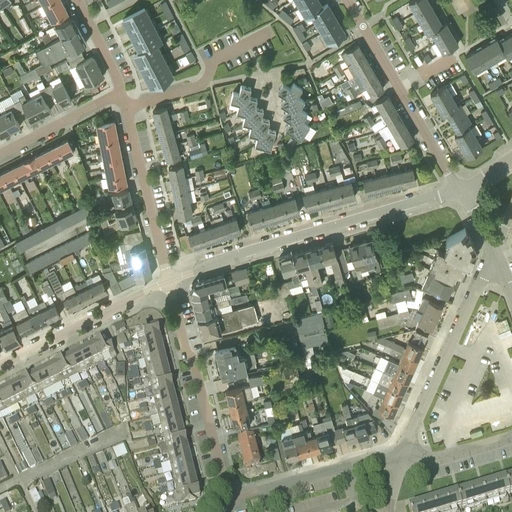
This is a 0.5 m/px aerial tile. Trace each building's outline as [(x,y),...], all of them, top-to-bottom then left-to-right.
[(46,11),(47,13),(63,5),(60,0),(52,0),(43,5),(38,8),(41,14),(46,11)] [(269,0),(266,4),(272,9),(276,5),(269,0)] [(321,7),(322,5),(318,0),(311,0),(300,7),(306,18),(311,15),(312,14),(312,13),(322,7),(321,7)] [(414,12),(430,3),(427,0),(410,0),(408,1),(414,12)] [(163,12),(169,9),(165,1),(159,4),(163,12)] [(327,2),(322,5),(321,7),(322,7),(312,13),(312,14),(311,15),(316,23),(333,13),(327,2)] [(420,22),(436,13),(430,3),(414,12),(420,22)] [(63,5),(47,13),(51,21),(68,13),(63,5)] [(144,7),(122,18),(128,30),(150,18),(144,7)] [(169,9),(163,12),(167,19),(173,17),(169,9)] [(284,19),(287,15),(281,10),(278,14),(284,19)] [(339,22),(333,13),(316,23),(321,32),(339,22)] [(426,33),(442,24),(436,13),(420,22),(426,33)] [(287,15),(284,19),(290,24),(293,20),(287,15)] [(395,24),(400,21),(396,15),(391,18),(395,24)] [(42,35),(46,44),(78,27),(72,16),(55,25),(55,26),(46,30),(47,33),(42,35)] [(19,19),(26,31),(30,29),(24,17),(19,19)] [(156,29),(150,18),(128,30),(133,41),(156,29)] [(400,21),(395,24),(398,29),(403,27),(400,21)] [(339,22),(321,32),(328,43),(345,33),(339,22)] [(436,41),(451,32),(445,22),(442,24),(426,33),(427,33),(430,31),(436,41)] [(174,33),(180,30),(176,23),(170,26),(174,33)] [(297,35),(301,32),(298,25),(293,28),(297,35)] [(43,64),(85,42),(78,27),(46,44),(41,46),(36,49),(43,64)] [(155,44),(157,44),(162,42),(156,29),(133,41),(138,50),(140,51),(155,43),(155,44)] [(301,32),(297,35),(300,41),(305,38),(301,32)] [(451,32),(436,41),(442,52),(458,43),(451,32)] [(180,44),(186,41),(182,33),(176,36),(180,44)] [(508,57),(511,54),(511,39),(509,35),(499,41),(508,57)] [(407,44),(412,42),(408,36),(403,39),(407,44)] [(507,57),(508,57),(499,41),(497,38),(486,44),(495,59),(505,53),(507,57)] [(186,41),(180,44),(184,52),(190,49),(186,41)] [(302,44),(306,50),(311,48),(307,41),(302,44)] [(412,42),(407,44),(410,50),(415,47),(412,42)] [(139,65),(162,54),(157,44),(155,44),(155,43),(140,51),(138,50),(133,53),(139,65)] [(352,62),(364,55),(357,44),(346,51),(346,52),(341,55),(346,64),(351,61),(352,62)] [(484,65),(495,59),(486,44),(475,50),(484,65)] [(426,62),(431,59),(425,48),(420,51),(426,62)] [(474,72),(484,65),(475,50),(465,56),(474,72)] [(195,59),(191,52),(185,55),(189,62),(195,59)] [(76,65),(80,75),(98,66),(92,56),(83,61),(80,56),(83,55),(82,54),(69,61),(72,67),(76,65)] [(145,76),(167,64),(162,54),(139,65),(145,76)] [(347,65),(354,76),(358,74),(358,73),(370,66),(364,55),(352,62),(352,63),(347,65)] [(173,76),(167,64),(145,76),(151,88),(173,76)] [(336,72),(343,68),(340,64),(333,68),(336,72)] [(98,66),(80,75),(85,84),(82,86),(85,92),(96,86),(93,80),(102,76),(103,76),(98,66)] [(364,84),(377,77),(370,66),(358,73),(358,74),(364,84)] [(39,74),(35,67),(19,75),(23,82),(39,74)] [(343,68),(336,72),(338,76),(345,72),(343,68)] [(467,79),(464,73),(459,76),(462,82),(467,79)] [(367,88),(371,95),(383,88),(377,77),(364,84),(355,89),(348,93),(351,98),(367,88)] [(493,80),(496,85),(502,82),(499,77),(493,80)] [(490,89),(496,85),(493,80),(488,84),(490,89)] [(45,86),(50,97),(56,95),(60,104),(61,105),(71,99),(62,82),(52,87),(50,83),(45,86)] [(277,93),(285,98),(291,103),(295,96),(301,100),(306,92),(294,83),(290,89),(284,84),(277,93)] [(436,104),(451,95),(445,84),(430,93),(436,104)] [(348,93),(355,89),(353,85),(346,89),(348,93)] [(31,98),(40,115),(50,110),(50,109),(50,110),(45,100),(50,97),(45,86),(39,89),(41,93),(31,98)] [(230,102),(238,104),(245,106),(248,97),(250,88),(241,86),(238,94),(233,92),(230,102)] [(496,90),(499,95),(505,91),(502,87),(496,90)] [(472,97),(477,94),(473,88),(468,91),(472,97)] [(30,120),(40,115),(31,98),(27,100),(24,94),(18,97),(20,100),(14,102),(20,113),(25,110),(30,120)] [(477,94),(472,97),(475,103),(480,100),(477,94)] [(323,108),(333,102),(329,95),(319,100),(323,108)] [(381,113),(394,106),(387,95),(375,102),(381,113)] [(461,103),(457,105),(451,95),(436,104),(442,115),(446,113),(461,104),(461,103)] [(280,105),(288,110),(292,113),(296,106),(301,100),(295,96),(291,103),(285,98),(280,105)] [(256,99),(248,97),(245,106),(238,104),(236,112),(245,115),(252,117),(254,108),(256,99)] [(346,111),(357,107),(355,101),(344,106),(346,111)] [(1,114),(10,131),(20,126),(20,125),(19,125),(15,116),(20,113),(14,102),(4,107),(6,111),(1,114)] [(452,123),(467,114),(461,104),(446,113),(452,123)] [(283,117),(290,123),(296,127),(301,120),(306,113),(296,106),(292,113),(288,110),(283,117)] [(388,124),(400,117),(394,106),(381,113),(388,124)] [(170,119),(177,117),(175,112),(168,114),(166,107),(153,111),(156,123),(170,119)] [(262,110),(254,108),(252,117),(245,115),(243,125),(252,127),(257,128),(260,118),(262,110)] [(484,118),(489,115),(486,109),(481,112),(484,118)] [(0,136),(10,131),(1,114),(0,114),(0,136)] [(363,118),(365,122),(372,118),(370,114),(363,118)] [(457,133),(473,124),(467,114),(452,123),(457,133)] [(489,115),(484,118),(487,123),(492,120),(489,115)] [(394,135),(406,127),(400,117),(388,124),(394,135)] [(264,140),(267,129),(269,121),(260,118),(257,128),(252,127),(249,136),(257,138),(264,140)] [(372,118),(365,122),(368,126),(375,122),(372,118)] [(159,135),(174,131),(170,119),(156,123),(159,135)] [(96,124),(98,133),(116,129),(114,120),(96,124)] [(290,123),(285,130),(299,139),(308,125),(301,120),(296,127),(290,123)] [(460,145),(476,136),(470,126),(473,124),(457,133),(454,135),(460,145)] [(394,135),(400,146),(413,138),(406,127),(394,135)] [(98,133),(99,142),(118,138),(116,129),(98,133)] [(264,140),(257,138),(255,145),(270,149),(275,131),(267,129),(264,140)] [(496,139),(501,136),(498,130),(493,133),(496,139)] [(163,148),(177,143),(174,131),(159,135),(163,148)] [(378,144),(385,140),(382,136),(375,140),(378,144)] [(476,136),(460,145),(467,156),(482,147),(476,136)] [(99,142),(101,151),(119,147),(118,138),(99,142)] [(62,157),(73,151),(67,139),(56,144),(62,157)] [(292,148),(294,143),(288,139),(286,145),(292,148)] [(385,140),(378,144),(381,148),(387,144),(385,140)] [(166,160),(181,156),(177,143),(163,148),(166,160)] [(52,162),(62,157),(56,144),(45,150),(52,162)] [(103,160),(121,156),(119,147),(101,151),(103,160)] [(41,168),(52,162),(45,150),(34,156),(41,168)] [(197,156),(196,150),(185,153),(186,158),(197,156)] [(39,169),(41,168),(34,156),(23,161),(30,174),(30,173),(33,178),(42,174),(39,169)] [(105,168),(123,165),(121,156),(103,160),(105,168)] [(19,179),(30,174),(23,161),(12,167),(19,179)] [(171,180),(185,177),(183,164),(168,167),(171,180)] [(107,177),(125,174),(123,165),(105,168),(105,170),(95,172),(97,179),(107,177)] [(8,185),(19,179),(12,167),(1,173),(8,185)] [(400,171),(403,184),(415,181),(412,168),(400,171)] [(391,187),(403,184),(400,171),(388,174),(391,187)] [(125,174),(107,177),(108,186),(126,183),(125,174)] [(299,174),(294,175),(297,186),(302,184),(299,174)] [(388,174),(376,177),(379,190),(391,187),(388,174)] [(276,177),(279,191),(285,189),(280,176),(276,177)] [(173,192),(188,189),(186,177),(185,177),(171,180),(173,192)] [(274,192),(279,191),(276,177),(271,179),(273,184),(272,184),(274,192)] [(366,193),(379,190),(376,177),(363,180),(366,193)] [(338,183),(343,199),(355,196),(350,180),(338,183)] [(331,203),(343,199),(338,183),(326,187),(331,203)] [(224,199),(233,195),(230,187),(221,191),(224,199)] [(319,206),(331,203),(326,187),(315,190),(319,206)] [(105,194),(108,206),(131,200),(128,188),(105,194)] [(253,190),(256,198),(262,196),(260,188),(253,190)] [(176,205),(190,202),(188,189),(173,192),(176,205)] [(315,190),(302,193),(307,209),(319,206),(315,190)] [(282,200),(287,215),(299,212),(294,196),(282,200)] [(200,213),(201,212),(201,211),(202,211),(205,205),(210,204),(208,198),(201,199),(199,200),(190,202),(176,205),(178,217),(185,216),(185,219),(191,218),(196,216),(200,215),(200,213)] [(275,219),(287,215),(282,200),(271,203),(275,219)] [(264,223),(275,219),(271,203),(258,207),(264,223)] [(81,208),(86,217),(91,214),(86,205),(81,208)] [(121,226),(120,224),(138,218),(132,205),(115,212),(118,220),(109,223),(106,215),(99,218),(105,233),(121,226)] [(264,223),(258,207),(254,209),(247,211),(252,227),(264,223)] [(81,220),(86,217),(81,208),(76,210),(81,220)] [(76,222),(81,220),(76,210),(71,213),(76,222)] [(71,225),(76,222),(71,213),(66,216),(71,225)] [(66,228),(71,225),(66,216),(61,218),(66,228)] [(60,230),(66,228),(61,218),(56,221),(60,230)] [(224,222),(228,235),(240,230),(236,218),(224,222)] [(55,233),(60,230),(56,221),(51,224),(55,233)] [(217,239),(228,235),(224,222),(212,226),(217,239)] [(30,230),(27,224),(20,228),(23,233),(30,230)] [(50,236),(55,233),(51,224),(45,226),(50,236)] [(45,238),(50,236),(45,226),(40,229),(45,238)] [(205,243),(217,239),(212,226),(200,230),(205,243)] [(443,251),(469,262),(476,247),(465,228),(447,238),(448,242),(443,251)] [(40,241),(45,238),(40,229),(35,232),(40,241)] [(132,265),(132,264),(148,260),(144,245),(140,230),(122,235),(124,243),(129,261),(120,263),(111,266),(112,270),(121,267),(122,268),(132,265)] [(193,247),(205,243),(200,230),(188,235),(193,247)] [(88,243),(93,241),(93,240),(89,231),(83,234),(88,243)] [(35,244),(40,241),(35,232),(30,234),(35,244)] [(30,246),(35,244),(30,234),(25,237),(30,246)] [(83,246),(88,243),(83,234),(78,236),(83,246)] [(78,248),(83,246),(78,236),(73,239),(77,248),(78,248)] [(25,249),(30,246),(25,237),(20,240),(25,249)] [(72,251),(77,248),(73,239),(68,242),(72,251)] [(376,272),(381,271),(372,239),(367,240),(367,239),(360,241),(367,266),(373,264),(376,272)] [(20,252),(25,249),(20,240),(15,242),(20,252)] [(342,275),(341,272),(335,250),(332,241),(319,245),(324,261),(330,260),(333,271),(335,277),(342,275)] [(360,268),(367,266),(360,241),(352,244),(353,245),(349,246),(353,260),(346,262),(348,268),(355,266),(358,278),(363,276),(362,271),(361,272),(360,268)] [(67,254),(72,251),(68,242),(62,244),(67,254)] [(62,256),(67,254),(62,244),(57,247),(62,256)] [(317,264),(324,261),(319,245),(305,249),(317,288),(323,286),(317,264)] [(56,259),(59,257),(62,256),(57,247),(52,249),(56,259)] [(341,272),(349,271),(348,268),(346,262),(342,248),(335,250),(341,272)] [(51,261),(56,259),(52,249),(46,252),(51,261)] [(318,293),(316,288),(317,288),(305,249),(292,253),(297,270),(304,268),(309,285),(310,284),(313,295),(318,293)] [(430,264),(429,268),(457,281),(458,279),(461,280),(469,262),(443,251),(438,249),(431,264),(430,264)] [(62,256),(59,257),(62,263),(75,256),(74,254),(72,251),(67,254),(62,256)] [(46,264),(51,261),(46,252),(41,255),(46,264)] [(303,291),(297,270),(292,253),(278,257),(283,274),(285,281),(277,283),(281,296),(303,291)] [(40,267),(46,264),(41,255),(36,257),(40,267)] [(35,269),(40,267),(36,257),(30,260),(35,269)] [(30,272),(35,269),(30,260),(25,262),(30,272)] [(117,281),(112,270),(103,272),(113,294),(152,274),(148,260),(132,264),(132,265),(134,272),(117,281)] [(243,279),(249,278),(246,267),(240,269),(243,279)] [(57,295),(65,291),(64,290),(54,269),(49,271),(46,273),(57,295)] [(250,281),(249,278),(243,279),(240,269),(232,271),(236,285),(250,281)] [(414,278),(412,273),(412,271),(404,274),(400,276),(402,282),(414,278)] [(89,285),(95,296),(107,290),(101,279),(98,273),(86,279),(86,280),(89,285)] [(421,288),(427,291),(436,295),(437,294),(435,294),(436,290),(446,295),(449,290),(446,289),(449,282),(428,273),(421,288)] [(209,291),(227,287),(223,274),(206,279),(209,291)] [(191,296),(209,291),(206,279),(192,283),(189,287),(191,296)] [(73,285),(82,303),(95,296),(89,285),(86,280),(77,285),(77,283),(73,285)] [(48,295),(54,292),(49,283),(44,285),(42,286),(45,292),(46,291),(48,295)] [(73,285),(64,290),(65,291),(67,296),(63,298),(69,309),(82,303),(73,285)] [(392,302),(411,297),(408,287),(405,288),(405,289),(389,293),(392,302)] [(191,296),(194,305),(228,297),(227,292),(211,296),(209,291),(191,296)] [(228,297),(194,305),(196,315),(214,311),(214,310),(217,310),(216,306),(248,298),(246,293),(240,294),(228,297)] [(25,307),(29,315),(35,326),(47,320),(38,303),(30,307),(24,295),(20,297),(25,307)] [(423,311),(436,317),(442,305),(423,297),(418,308),(423,311)] [(0,330),(0,336),(5,347),(5,348),(21,340),(2,303),(0,298),(0,311),(5,321),(2,323),(5,328),(0,330)] [(38,303),(47,320),(60,314),(54,303),(51,304),(48,298),(38,303)] [(9,299),(8,300),(4,302),(9,311),(14,309),(9,299)] [(202,337),(211,334),(242,325),(258,320),(254,303),(197,319),(202,337)] [(22,333),(35,326),(29,315),(25,307),(12,314),(16,322),(22,333)] [(356,323),(368,319),(367,315),(365,309),(362,310),(353,313),(356,323)] [(407,309),(398,312),(377,318),(380,328),(396,324),(400,317),(410,314),(409,309),(407,309)] [(328,340),(321,310),(295,316),(302,346),(328,340)] [(423,311),(418,322),(431,328),(436,317),(423,311)] [(334,325),(331,313),(323,315),(326,327),(334,325)] [(126,328),(122,321),(113,326),(116,333),(126,328)] [(145,339),(159,335),(157,326),(152,327),(151,325),(134,329),(136,334),(143,332),(145,339)] [(377,337),(375,329),(367,331),(369,339),(377,337)] [(405,347),(404,347),(403,352),(418,359),(423,347),(422,347),(427,336),(416,331),(411,342),(408,340),(405,347)] [(139,341),(141,350),(161,345),(159,335),(145,339),(137,341),(139,341)] [(385,344),(392,347),(394,341),(388,338),(384,337),(374,339),(385,344)] [(116,358),(111,349),(108,342),(106,343),(104,339),(95,343),(105,363),(116,358)] [(105,364),(105,363),(95,343),(86,348),(96,366),(104,362),(105,364)] [(398,363),(412,370),(418,359),(403,352),(392,347),(385,344),(383,349),(389,352),(400,357),(398,363)] [(144,359),(164,354),(161,345),(141,350),(144,359)] [(238,357),(236,345),(215,350),(217,358),(214,359),(218,373),(221,373),(222,378),(258,369),(254,353),(238,357)] [(87,371),(96,366),(86,348),(77,352),(87,371)] [(78,375),(87,371),(77,352),(69,356),(78,375)] [(344,361),(347,355),(340,353),(338,358),(344,361)] [(146,369),(166,364),(164,354),(144,359),(146,369)] [(69,379),(78,375),(69,356),(60,361),(69,379)] [(393,374),(408,381),(412,370),(398,363),(388,359),(383,370),(393,374)] [(61,384),(69,379),(60,361),(51,365),(61,384)] [(148,378),(168,373),(166,364),(146,369),(148,378)] [(350,376),(352,371),(338,364),(337,364),(340,372),(350,376)] [(52,388),(61,384),(51,365),(42,369),(52,388)] [(124,379),(124,365),(116,365),(116,379),(124,379)] [(43,392),(52,388),(42,369),(34,374),(43,392)] [(383,370),(378,381),(402,392),(408,381),(393,374),(383,370)] [(137,371),(130,373),(127,374),(129,381),(139,378),(137,371)] [(151,388),(171,383),(168,373),(148,378),(151,388)] [(34,397),(43,392),(34,374),(25,378),(34,397)] [(252,385),(263,382),(262,374),(250,377),(252,385)] [(26,401),(34,397),(25,378),(16,382),(26,401)] [(348,389),(353,384),(347,382),(343,380),(342,380),(345,384),(348,389)] [(383,397),(397,403),(402,392),(378,381),(373,392),(383,397)] [(17,405),(26,401),(16,382),(8,387),(17,405)] [(153,397),(173,392),(171,383),(151,388),(153,397)] [(228,403),(245,399),(254,397),(251,385),(225,391),(228,403)] [(294,394),(303,392),(301,386),(292,388),(294,394)] [(0,393),(8,410),(17,405),(8,387),(0,390),(0,393)] [(155,407),(175,402),(173,392),(153,397),(155,407)] [(313,400),(310,392),(304,394),(307,402),(313,400)] [(0,413),(8,410),(0,393),(0,413)] [(383,397),(378,409),(392,415),(397,403),(383,397)] [(231,415),(248,411),(245,399),(228,403),(231,415)] [(158,416),(178,411),(175,402),(155,407),(158,416)] [(316,434),(320,449),(331,446),(331,444),(339,442),(335,429),(332,418),(323,420),(318,421),(313,402),(308,403),(316,434)] [(347,441),(358,438),(355,430),(353,420),(351,416),(350,416),(347,403),(342,405),(347,425),(335,429),(339,442),(346,439),(347,441)] [(272,405),(265,407),(269,424),(274,423),(273,411),(272,405)] [(160,426),(180,421),(178,411),(158,416),(160,426)] [(234,427),(251,423),(248,411),(231,415),(234,427)] [(355,430),(358,438),(369,435),(368,433),(376,430),(373,418),(367,412),(351,416),(353,420),(355,430)] [(383,428),(373,418),(374,421),(376,430),(383,428)] [(162,435),(182,430),(180,421),(160,426),(162,435)] [(292,434),(299,456),(309,453),(303,432),(301,422),(290,425),(293,434),(292,434)] [(82,443),(88,439),(82,428),(76,432),(82,443)] [(252,434),(250,428),(243,430),(245,436),(252,434)] [(165,445),(185,440),(182,430),(162,435),(165,445)] [(303,432),(309,453),(320,449),(316,434),(311,436),(310,430),(303,432)] [(63,436),(70,449),(77,445),(71,433),(63,436)] [(288,459),(299,456),(292,434),(281,437),(288,459)] [(147,439),(149,448),(156,447),(154,437),(147,439)] [(241,455),(255,452),(252,438),(243,440),(242,438),(238,439),(238,441),(241,455)] [(167,454),(187,449),(185,440),(165,445),(167,454)] [(277,447),(271,448),(273,459),(280,457),(277,447)] [(170,464),(190,459),(187,449),(167,454),(170,464)] [(38,465),(43,463),(37,450),(32,452),(38,465)] [(23,454),(30,469),(36,466),(29,451),(23,454)] [(255,452),(241,455),(245,469),(246,472),(250,471),(250,468),(259,466),(255,452)] [(172,473),(192,468),(190,459),(170,464),(172,473)] [(117,469),(114,462),(108,464),(111,471),(117,469)] [(174,483),(194,478),(192,468),(172,473),(174,483)] [(177,492),(197,487),(194,478),(174,483),(177,492)] [(505,495),(509,494),(505,479),(481,486),(486,504),(506,498),(505,495)] [(43,484),(48,497),(55,494),(49,481),(43,484)] [(467,509),(486,504),(481,486),(456,493),(461,508),(466,506),(467,509)] [(177,492),(175,493),(178,504),(195,500),(194,498),(199,497),(197,487),(177,492)] [(28,493),(34,505),(41,501),(35,490),(28,493)] [(456,511),(456,509),(461,508),(456,493),(432,500),(435,511),(456,511)] [(137,511),(132,498),(123,502),(126,511),(137,511)] [(435,511),(432,500),(408,508),(409,511),(435,511)] [(44,507),(41,501),(34,505),(37,510),(44,507)]
